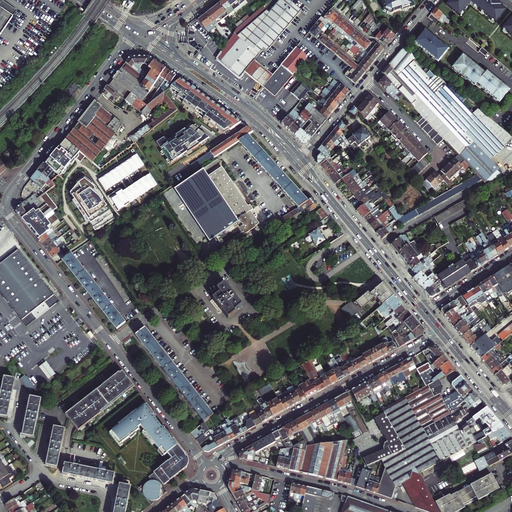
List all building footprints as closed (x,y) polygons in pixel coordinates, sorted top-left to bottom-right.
[(0,0),(0,35),(17,11),(0,0)] [(279,0),(269,12),(262,6),(260,8),(256,11),(251,16),(244,21),(238,26),(237,27),(218,57),(229,67),(240,76),(244,71),(254,59),(264,47),(267,50),(302,10),(290,0),(279,0)] [(229,14),(235,9),(228,0),(223,0),(220,3),(229,14)] [(236,11),(243,6),(238,0),(228,0),(235,9),(236,11)] [(364,3),(362,0),(359,0),(355,5),(359,8),(364,3)] [(399,13),(409,10),(409,7),(410,7),(409,3),(407,0),(375,0),(376,0),(378,0),(382,12),(389,15),(398,12),(399,13)] [(447,0),(444,4),(457,14),(467,2),(472,3),(496,23),(505,11),(500,7),(501,6),(493,0),(447,0)] [(251,5),(256,11),(260,8),(256,3),(255,2),(251,5)] [(229,14),(220,3),(214,8),(206,13),(216,25),(229,15),(229,14)] [(428,13),(434,17),(440,22),(442,20),(445,22),(447,20),(433,8),(430,11),(428,13)] [(326,17),(329,19),(335,12),(333,10),(332,9),(324,17),(325,18),(326,17)] [(335,12),(329,19),(332,21),(331,22),(332,23),(339,15),(337,13),(335,12)] [(216,25),(206,13),(203,16),(200,18),(210,32),(217,26),(216,25)] [(374,25),(376,23),(373,19),(370,14),(366,19),(374,25)] [(334,23),(337,26),(343,19),(341,17),(339,15),(332,23),(333,24),(334,23)] [(322,17),(318,21),(325,26),(326,24),(328,22),(322,17)] [(511,18),(503,29),(511,36),(511,18)] [(340,30),(347,22),(345,20),(343,19),(337,26),(340,28),(339,29),(340,30)] [(325,26),(318,21),(316,24),(322,29),(323,28),(325,26)] [(342,30),(344,32),(351,25),(349,23),(347,22),(340,30),(341,31),(342,30)] [(391,32),(387,29),(384,27),(382,22),(377,25),(378,28),(381,32),(383,36),(389,42),(392,38),(395,35),(391,32)] [(320,31),(322,29),(316,24),(313,28),(319,33),(320,31)] [(322,36),(328,29),(325,26),(323,28),(322,29),(320,31),(319,33),(317,35),(315,37),(319,40),(322,36)] [(352,26),(346,33),(345,34),(346,35),(347,34),(350,37),(356,30),(354,27),(352,26)] [(319,33),(313,28),(309,32),(315,37),(317,35),(319,33)] [(356,30),(350,37),(353,39),(352,40),(353,41),(360,33),(358,31),(356,30)] [(423,30),(413,42),(436,60),(445,48),(434,39),(436,38),(429,32),(428,34),(423,30)] [(383,36),(381,32),(380,32),(375,38),(385,47),(387,44),(389,42),(383,36)] [(360,33),(353,41),(354,42),(355,41),(358,44),(364,36),(362,35),(360,33)] [(354,44),(342,34),(339,38),(351,48),(354,44)] [(114,41),(104,35),(101,40),(111,46),(114,41)] [(324,44),(328,40),(325,38),(322,36),(319,40),(324,44)] [(361,48),(368,39),(366,38),(364,36),(358,44),(361,46),(360,47),(361,48)] [(365,50),(369,46),(370,44),(372,43),(370,41),(368,39),(361,48),(362,48),(363,48),(365,50)] [(328,40),(324,44),(329,49),(333,44),(330,42),(328,40)] [(372,46),(374,48),(380,53),(382,51),(384,49),(374,40),(372,43),(370,44),(372,46)] [(333,44),(329,49),(335,54),(339,49),(336,47),(333,44)] [(361,50),(354,44),(351,48),(357,54),(361,50)] [(293,72),(306,55),(297,47),(283,64),(293,72)] [(496,170),(498,168),(489,159),(511,139),(510,135),(494,121),(489,126),(475,111),(471,114),(443,84),(441,86),(426,74),(424,75),(411,62),(415,58),(401,47),(389,62),(379,74),(382,77),(403,99),(419,115),(421,118),(424,121),(426,123),(429,126),(432,129),(434,131),(437,134),(439,137),(442,140),(456,155),(462,161),(483,182),(496,170)] [(380,53),(374,48),(371,52),(377,57),(378,55),(380,53)] [(339,49),(335,54),(342,59),(345,55),(342,52),(339,49)] [(371,52),(367,55),(374,61),(375,59),(377,57),(371,52)] [(472,62),(461,53),(452,65),(474,83),(476,81),(498,99),(507,88),(497,79),(498,77),(492,72),(491,74),(485,69),(484,71),(479,67),(480,65),(474,60),(472,62)] [(362,57),(358,61),(361,63),(364,59),(367,55),(365,54),(362,57)] [(342,59),(345,62),(348,64),(352,60),(349,57),(345,55),(342,59)] [(367,55),(364,59),(370,65),(372,63),(374,61),(367,55)] [(155,60),(150,57),(140,57),(130,58),(122,68),(139,82),(144,76),(138,71),(143,65),(145,64),(150,67),(155,60)] [(248,74),(251,76),(261,64),(257,61),(254,59),(244,71),(248,74)] [(364,59),(361,63),(367,69),(369,67),(370,65),(364,59)] [(149,68),(152,70),(141,85),(145,89),(144,89),(149,93),(160,76),(166,68),(159,63),(155,60),(150,67),(149,68)] [(355,63),(352,60),(348,64),(351,67),(355,70),(359,66),(355,63)] [(251,76),(263,86),(273,75),(261,64),(251,76)] [(294,74),(293,72),(283,64),(282,65),(273,75),(263,86),(269,91),(270,92),(275,96),(294,74)] [(365,71),(359,66),(355,70),(362,76),(363,73),(365,71)] [(139,82),(122,68),(115,77),(114,79),(115,79),(109,86),(120,95),(126,100),(132,93),(142,102),(144,100),(146,97),(149,93),(144,89),(145,89),(141,85),(139,82)] [(150,104),(165,93),(168,90),(170,88),(182,79),(178,76),(171,72),(166,68),(160,76),(153,86),(158,89),(150,100),(146,97),(144,100),(142,102),(148,106),(150,104)] [(362,76),(355,70),(352,74),(359,79),(360,77),(362,76)] [(359,79),(352,74),(349,77),(356,83),(357,81),(359,79)] [(379,80),(376,83),(393,100),(396,98),(398,100),(399,100),(401,102),(403,99),(382,77),(379,80)] [(182,79),(170,88),(168,90),(175,97),(177,99),(177,98),(183,103),(220,130),(224,133),(230,129),(231,130),(238,125),(241,123),(222,109),(192,86),(182,79)] [(349,91),(335,79),(331,84),(344,96),(347,93),(349,91)] [(311,88),(304,82),(301,85),(298,82),(290,92),(295,96),(301,100),(303,98),(307,92),(311,88)] [(344,96),(331,84),(327,89),(341,100),(343,98),(344,96)] [(109,86),(108,85),(105,89),(103,92),(115,102),(120,95),(109,86)] [(340,102),(341,100),(327,89),(326,88),(323,91),(324,92),(338,104),(340,102)] [(309,94),(307,92),(303,98),(307,101),(311,96),(309,94)] [(338,104),(324,92),(320,96),(321,96),(335,108),(336,106),(338,104)] [(142,102),(132,93),(126,100),(146,116),(164,103),(168,108),(131,138),(134,143),(136,142),(146,134),(178,110),(165,93),(150,104),(148,106),(142,102)] [(321,96),(317,101),(323,106),(331,113),(333,111),(335,108),(321,96)] [(377,104),(367,96),(365,98),(363,100),(373,108),(377,104)] [(373,108),(363,100),(361,103),(359,105),(369,113),(373,108)] [(99,155),(124,124),(95,101),(79,122),(80,122),(66,139),(86,155),(93,161),(99,155)] [(306,121),(310,116),(311,114),(309,112),(311,109),(313,106),(309,103),(305,108),(301,113),(297,118),(303,124),(306,121)] [(355,111),(363,120),(369,113),(359,105),(357,108),(355,111)] [(309,112),(311,114),(310,116),(318,123),(321,125),(324,122),(327,118),(319,111),(313,106),(311,109),(309,112)] [(319,111),(327,118),(331,113),(323,106),(319,111)] [(295,120),(297,118),(301,113),(294,108),(282,123),(285,126),(288,129),(293,123),(295,120)] [(389,115),(387,112),(382,117),(378,121),(382,126),(391,117),(389,115)] [(415,123),(421,118),(419,115),(413,121),(415,123)] [(310,116),(306,121),(303,124),(294,136),(299,141),(303,144),(305,144),(321,125),(318,123),(310,116)] [(382,126),(387,130),(395,122),(394,120),(391,117),(382,126)] [(300,124),(297,127),(293,123),(288,129),(291,132),(294,136),(303,124),(297,118),(295,120),(300,124)] [(418,126),(424,121),(421,118),(415,123),(418,126)] [(421,129),(426,123),(424,121),(418,126),(421,129)] [(395,122),(387,130),(391,135),(400,126),(398,124),(395,122)] [(423,132),(429,126),(426,123),(421,129),(423,132)] [(164,138),(157,143),(171,164),(178,159),(187,153),(188,153),(200,145),(199,145),(209,138),(193,126),(186,131),(185,130),(176,136),(177,137),(168,143),(164,138)] [(342,136),(339,131),(335,126),(333,129),(331,131),(337,136),(338,137),(339,136),(341,138),(342,136)] [(403,129),(400,126),(391,135),(395,139),(404,131),(403,129)] [(432,129),(429,126),(423,132),(426,134),(432,129)] [(250,133),(253,132),(247,127),(243,130),(192,164),(195,170),(239,141),(248,135),(250,133)] [(368,137),(360,128),(355,132),(351,136),(352,137),(350,138),(356,146),(358,145),(359,146),(368,137)] [(434,131),(432,129),(426,134),(428,137),(434,131)] [(330,133),(328,134),(334,139),(337,136),(331,131),(330,133)] [(404,131),(395,139),(400,144),(409,135),(407,133),(404,131)] [(431,140),(437,134),(434,131),(428,137),(431,140)] [(327,136),(325,138),(332,144),(333,143),(334,144),(337,142),(334,139),(328,134),(327,136)] [(433,142),(439,137),(437,134),(431,140),(433,142)] [(271,176),(299,207),(308,201),(300,192),(287,179),(279,169),(269,159),(256,145),(248,135),(239,141),(241,144),(271,176)] [(404,148),(413,140),(411,138),(409,135),(400,144),(404,148)] [(439,137),(433,142),(436,145),(442,140),(439,137)] [(332,144),(325,138),(324,140),(322,142),(329,148),(332,144)] [(86,155),(66,139),(56,151),(46,163),(59,175),(75,157),(81,161),(86,155)] [(415,142),(413,140),(404,148),(402,150),(407,154),(408,153),(417,144),(415,142)] [(329,148),(322,142),(321,143),(319,146),(326,152),(329,148)] [(413,157),(421,149),(419,147),(417,144),(408,153),(413,157)] [(93,161),(101,168),(123,151),(119,146),(103,158),(99,155),(93,161)] [(321,155),(323,152),(324,153),(326,152),(319,146),(318,147),(316,149),(319,153),(321,155)] [(6,159),(14,151),(10,147),(1,155),(6,159)] [(419,160),(422,158),(425,154),(426,154),(423,151),(421,149),(413,157),(417,162),(419,160)] [(321,155),(319,153),(314,159),(314,161),(316,163),(318,166),(325,160),(327,159),(326,158),(327,157),(324,153),(323,152),(321,155)] [(137,154),(99,180),(106,190),(144,165),(137,154)] [(452,159),(448,163),(457,172),(461,167),(458,164),(462,161),(456,155),(452,159)] [(428,164),(426,162),(422,158),(419,160),(425,167),(427,165),(428,164)] [(325,160),(318,166),(319,168),(320,169),(329,162),(327,159),(325,160)] [(332,160),(329,162),(320,169),(322,171),(324,173),(335,163),(332,160)] [(425,167),(419,160),(417,162),(417,163),(423,169),(425,167)] [(42,166),(39,171),(52,181),(53,180),(49,176),(50,175),(52,177),(54,174),(57,177),(59,175),(46,163),(45,163),(42,166)] [(336,163),(335,163),(324,173),(325,175),(327,177),(338,168),(339,167),(336,163)] [(414,166),(420,172),(423,169),(417,163),(414,166)] [(457,172),(448,163),(446,165),(444,167),(452,176),(457,172)] [(414,166),(411,168),(417,175),(420,172),(414,166)] [(204,174),(178,192),(209,239),(214,236),(223,249),(260,224),(254,216),(251,211),(253,210),(250,205),(248,206),(222,167),(207,177),(204,174)] [(436,175),(441,180),(444,177),(448,181),(452,176),(444,167),(441,170),(436,175)] [(330,181),(341,172),(338,168),(327,177),(328,179),(330,181)] [(417,175),(411,168),(409,171),(415,177),(417,175)] [(346,173),(343,169),(341,172),(330,181),(331,182),(333,184),(336,181),(339,179),(346,173)] [(341,181),(342,183),(355,173),(352,169),(346,173),(339,179),(341,181)] [(496,170),(483,182),(486,186),(499,173),(496,170)] [(35,175),(31,179),(46,192),(54,187),(54,186),(52,181),(39,171),(35,175)] [(441,180),(436,175),(433,171),(431,174),(428,176),(437,185),(442,180),(441,180)] [(344,185),(345,186),(357,177),(355,173),(342,183),(344,185)] [(158,184),(150,174),(123,192),(121,188),(108,196),(114,205),(115,204),(116,205),(114,206),(118,211),(158,184)] [(475,175),(401,218),(396,221),(399,226),(417,216),(417,217),(479,181),(475,175)] [(420,184),(426,190),(430,185),(433,188),(437,185),(428,176),(424,179),(420,184)] [(99,230),(115,219),(102,200),(103,198),(95,185),(84,177),(76,182),(77,185),(70,193),(74,199),(72,201),(86,222),(88,221),(95,231),(97,230),(99,230)] [(347,188),(348,190),(360,180),(357,177),(345,186),(347,188)] [(360,180),(348,190),(350,192),(351,194),(365,183),(362,179),(360,180)] [(365,183),(351,194),(353,196),(354,198),(368,187),(365,183)] [(371,191),(357,202),(359,204),(360,206),(366,202),(380,190),(378,186),(374,188),(371,191)] [(368,187),(354,198),(356,200),(357,202),(371,191),(368,187)] [(42,203),(22,219),(32,231),(38,240),(50,231),(53,229),(62,222),(53,212),(58,208),(46,192),(38,198),(42,203)] [(16,210),(16,211),(22,219),(42,203),(38,198),(36,200),(33,195),(16,208),(16,210)] [(498,197),(492,200),(508,224),(510,227),(511,230),(511,224),(507,217),(510,215),(498,197)] [(296,210),(282,218),(285,222),(302,210),(303,212),(317,203),(315,201),(313,198),(308,201),(299,207),(296,210)] [(432,217),(435,223),(466,206),(462,199),(432,217)] [(366,202),(360,206),(355,210),(359,215),(361,218),(372,210),(366,202)] [(301,216),(302,218),(319,206),(318,204),(317,203),(303,212),(301,213),(302,215),(301,216)] [(381,215),(382,217),(388,212),(394,220),(395,222),(396,221),(401,218),(392,206),(381,215)] [(320,222),(328,217),(325,212),(322,209),(311,216),(317,224),(320,222)] [(372,210),(361,218),(363,220),(365,222),(375,214),(376,213),(373,209),(372,210)] [(292,218),(294,220),(301,216),(302,215),(301,213),(301,212),(292,218)] [(375,214),(365,222),(366,223),(368,225),(379,216),(377,214),(375,216),(374,215),(376,214),(375,214)] [(379,216),(368,225),(369,227),(370,229),(384,219),(382,217),(381,215),(379,216)] [(311,223),(314,227),(317,224),(311,216),(308,218),(311,223)] [(384,219),(370,229),(372,231),(374,233),(381,228),(388,224),(384,219)] [(388,226),(395,222),(394,220),(388,224),(381,228),(374,233),(375,235),(382,230),(388,226)] [(298,237),(314,227),(311,223),(305,227),(303,225),(298,228),(297,225),(292,228),(295,232),(298,237)] [(508,234),(507,234),(504,229),(503,228),(501,224),(497,226),(501,232),(499,234),(507,247),(510,245),(511,243),(509,239),(511,238),(508,234)] [(391,230),(388,226),(382,230),(375,235),(377,237),(379,240),(382,237),(391,230)] [(289,236),(295,232),(292,228),(286,232),(283,234),(289,243),(292,241),(289,236)] [(489,231),(490,232),(502,250),(505,249),(507,247),(499,234),(495,228),(489,231)] [(42,245),(47,242),(45,241),(49,238),(50,238),(58,232),(56,229),(54,231),(53,229),(50,231),(38,240),(40,242),(42,245)] [(310,236),(305,239),(312,249),(325,241),(318,230),(310,235),(310,236)] [(58,236),(60,234),(58,232),(50,238),(49,238),(45,241),(47,242),(42,245),(44,247),(45,249),(59,238),(58,236)] [(502,250),(490,232),(485,236),(486,238),(496,254),(499,252),(502,250)] [(479,233),(477,235),(491,257),(494,255),(496,254),(486,238),(484,240),(479,233)] [(396,253),(407,243),(409,242),(402,234),(400,235),(400,234),(396,236),(397,237),(389,244),(392,248),(396,253)] [(491,257),(477,235),(474,237),(480,246),(478,247),(486,261),(489,259),(491,257)] [(61,240),(59,238),(45,249),(48,252),(49,254),(53,251),(52,250),(56,246),(57,247),(64,241),(65,241),(63,239),(61,240)] [(53,251),(49,254),(51,256),(53,258),(67,248),(64,244),(65,243),(64,241),(57,247),(56,246),(52,250),(53,251)] [(407,243),(396,253),(395,254),(398,258),(399,257),(401,259),(406,265),(414,257),(421,252),(412,241),(409,242),(407,243)] [(467,254),(476,267),(478,266),(481,264),(468,244),(466,242),(464,243),(470,253),(467,254)] [(483,262),(486,261),(478,247),(477,247),(475,248),(471,242),(468,244),(481,264),(483,262)] [(18,249),(0,263),(0,291),(26,326),(59,300),(18,249)] [(415,275),(430,262),(431,261),(428,258),(433,253),(432,251),(425,257),(410,270),(412,272),(415,275)] [(111,322),(117,330),(126,323),(98,288),(71,253),(63,260),(69,268),(81,283),(90,294),(98,305),(111,322)] [(459,256),(461,260),(468,272),(472,269),(476,267),(467,254),(466,253),(463,255),(461,254),(459,256)] [(410,270),(425,257),(423,254),(416,260),(414,257),(406,265),(408,267),(410,270)] [(95,259),(125,302),(131,298),(101,255),(95,259)] [(447,269),(436,276),(438,279),(444,288),(454,281),(465,274),(468,272),(461,260),(451,266),(451,265),(446,268),(447,269)] [(415,282),(426,273),(424,271),(432,264),(430,262),(415,275),(412,278),(413,280),(415,282)] [(498,287),(501,293),(503,295),(506,293),(505,292),(511,288),(510,286),(511,284),(511,268),(509,264),(504,267),(495,273),(488,277),(486,279),(495,293),(497,296),(499,294),(496,289),(498,287)] [(417,284),(419,287),(435,274),(433,272),(429,276),(426,273),(415,282),(417,284)] [(435,274),(419,287),(421,289),(423,292),(438,279),(436,276),(435,274)] [(430,297),(444,288),(438,279),(423,292),(427,296),(428,296),(430,297)] [(495,293),(486,279),(484,280),(481,282),(488,294),(491,292),(492,295),(495,293)] [(486,295),(488,294),(481,282),(479,283),(476,285),(479,291),(484,299),(488,297),(486,295)] [(218,303),(222,309),(229,317),(237,311),(236,310),(242,305),(225,283),(218,289),(221,293),(214,298),(218,303)] [(362,309),(374,299),(376,301),(378,299),(383,306),(394,296),(390,291),(384,284),(371,295),(369,293),(357,303),(362,309)] [(467,299),(479,291),(476,285),(468,290),(463,294),(467,299)] [(383,306),(380,309),(388,318),(390,316),(391,315),(402,306),(398,301),(394,296),(383,306)] [(460,296),(455,299),(458,304),(442,315),(444,318),(446,320),(467,306),(464,301),(460,296)] [(458,304),(455,299),(440,309),(439,312),(441,314),(442,315),(458,304)] [(355,315),(347,306),(342,310),(350,319),(355,315)] [(405,309),(402,306),(391,315),(394,318),(389,323),(389,324),(387,325),(389,327),(393,323),(407,312),(405,309)] [(469,310),(467,306),(446,320),(448,322),(449,324),(466,311),(468,315),(471,312),(469,310)] [(467,315),(468,315),(466,311),(449,324),(451,326),(453,328),(467,315)] [(410,315),(407,312),(393,323),(396,327),(398,329),(404,324),(412,318),(410,315)] [(467,315),(453,328),(455,330),(456,333),(471,320),(467,315)] [(412,318),(404,324),(407,328),(410,331),(412,334),(414,333),(420,328),(416,323),(412,318)] [(474,326),(460,337),(462,340),(464,342),(486,325),(482,319),(474,326)] [(471,320),(456,333),(458,335),(460,337),(474,326),(471,322),(473,321),(471,320)] [(501,340),(511,331),(511,321),(496,335),(501,340)] [(480,338),(489,330),(486,325),(464,342),(466,344),(469,347),(480,338)] [(424,335),(424,332),(422,330),(420,328),(414,333),(410,335),(409,335),(410,336),(405,340),(404,339),(403,339),(401,338),(400,336),(398,337),(395,339),(397,342),(400,348),(424,335)] [(213,415),(145,329),(137,335),(144,345),(156,360),(166,372),(181,391),(196,411),(204,422),(213,415)] [(387,338),(382,341),(384,344),(389,354),(394,351),(400,348),(397,342),(395,344),(392,343),(390,344),(389,345),(388,343),(389,342),(387,338)] [(490,350),(480,338),(469,347),(470,348),(473,353),(479,359),(490,350)] [(389,354),(384,344),(363,356),(368,366),(379,360),(389,354)] [(482,364),(497,351),(494,347),(490,350),(479,359),(480,361),(482,364)] [(429,364),(431,367),(444,356),(439,350),(437,348),(433,348),(423,353),(429,364)] [(501,355),(497,351),(482,364),(484,366),(486,368),(501,355)] [(341,358),(351,375),(353,374),(356,372),(349,359),(345,352),(340,355),(341,358)] [(355,355),(357,358),(362,369),(364,367),(368,366),(363,356),(361,352),(358,354),(357,354),(355,355)] [(504,359),(501,355),(486,368),(487,370),(489,372),(504,359)] [(446,359),(444,356),(431,367),(434,371),(436,369),(438,371),(449,362),(446,359)] [(330,367),(338,382),(341,380),(345,378),(336,361),(334,358),(332,360),(328,362),(330,367)] [(336,361),(345,378),(348,377),(351,375),(341,358),(338,359),(336,361)] [(352,358),(349,359),(356,372),(359,370),(362,369),(357,358),(353,360),(352,358)] [(45,359),(37,366),(43,373),(48,379),(56,373),(51,367),(45,359)] [(415,366),(411,359),(409,361),(406,362),(411,372),(417,369),(415,366)] [(504,359),(489,372),(491,374),(493,377),(501,369),(500,368),(504,364),(503,364),(506,361),(504,359)] [(312,383),(321,378),(320,377),(315,368),(312,363),(311,361),(302,365),(311,380),(312,383)] [(411,372),(406,362),(403,364),(399,366),(406,379),(413,375),(411,372)] [(453,367),(449,362),(438,371),(435,373),(424,382),(427,387),(440,380),(456,371),(453,367)] [(505,366),(501,369),(493,377),(497,382),(501,386),(504,386),(511,379),(511,367),(508,363),(505,366)] [(417,370),(424,382),(435,373),(434,371),(431,367),(429,364),(417,370)] [(321,365),(315,368),(320,377),(321,378),(326,389),(329,387),(332,385),(324,371),(321,365)] [(406,379),(399,366),(392,370),(386,373),(395,388),(407,381),(406,379)] [(324,371),(332,385),(335,384),(338,382),(330,367),(324,371)] [(248,370),(241,374),(244,380),(251,376),(248,370)] [(101,412),(135,386),(123,371),(120,373),(119,372),(106,383),(79,405),(66,415),(74,424),(80,431),(102,413),(101,412)] [(393,389),(395,388),(386,373),(385,374),(382,375),(389,387),(392,386),(393,389)] [(36,387),(26,375),(20,380),(31,393),(37,389),(36,387)] [(389,387),(382,375),(380,376),(378,377),(387,394),(391,391),(390,390),(389,387)] [(427,387),(421,391),(415,394),(402,401),(398,403),(385,410),(384,411),(385,414),(404,448),(406,450),(400,453),(393,456),(382,461),(385,470),(382,479),(377,495),(392,500),(395,490),(396,487),(403,484),(415,508),(425,511),(439,511),(432,497),(425,483),(420,473),(430,468),(473,444),(476,443),(474,437),(472,435),(469,429),(468,426),(467,423),(459,429),(456,424),(474,410),(483,403),(481,401),(479,399),(471,406),(468,408),(460,412),(457,414),(455,411),(457,410),(456,409),(457,408),(461,404),(469,397),(468,395),(473,391),(463,379),(461,376),(452,383),(452,386),(457,392),(443,399),(441,395),(442,394),(444,387),(440,380),(427,387)] [(16,379),(5,377),(2,393),(1,393),(0,396),(0,397),(1,397),(0,401),(0,415),(8,418),(12,399),(16,379)] [(376,379),(373,380),(380,393),(381,396),(382,398),(383,399),(386,397),(387,400),(389,398),(387,394),(378,377),(376,379)] [(321,378),(312,383),(317,393),(319,392),(321,391),(326,389),(321,378)] [(312,383),(311,380),(300,386),(300,388),(301,389),(307,399),(312,396),(317,393),(312,383)] [(380,393),(373,380),(371,381),(368,383),(378,401),(384,411),(385,410),(379,399),(379,398),(378,397),(381,396),(380,393)] [(270,383),(258,389),(262,396),(274,390),(270,383)] [(378,401),(368,383),(360,387),(352,392),(358,403),(372,395),(373,397),(372,398),(375,403),(378,401)] [(301,389),(296,392),(301,402),(304,401),(307,399),(301,389)] [(295,390),(289,393),(296,405),(298,404),(301,402),(296,392),(295,391),(295,390)] [(469,403),(471,406),(479,399),(476,395),(473,391),(468,395),(469,397),(461,404),(464,406),(469,403)] [(283,396),(290,408),(293,407),(296,405),(289,393),(283,396)] [(368,433),(347,394),(345,396),(341,397),(346,407),(351,415),(362,436),(368,433)] [(278,400),(285,411),(288,410),(290,408),(283,396),(283,395),(278,398),(278,400)] [(42,399),(31,397),(27,417),(23,435),(33,438),(37,421),(38,421),(39,418),(38,417),(42,399)] [(342,409),(346,407),(341,397),(338,399),(335,401),(340,410),(342,409)] [(257,401),(259,404),(268,420),(270,419),(274,417),(267,406),(263,398),(257,401)] [(267,406),(274,417),(279,414),(285,411),(278,400),(267,406)] [(344,419),(341,413),(340,410),(335,401),(332,403),(328,405),(333,414),(336,420),(339,419),(342,424),(346,421),(344,419)] [(163,486),(164,485),(165,486),(171,481),(187,468),(188,468),(188,467),(189,467),(189,466),(189,465),(189,464),(190,464),(190,463),(190,462),(190,461),(190,460),(189,459),(189,458),(189,457),(188,456),(187,457),(186,455),(179,447),(166,429),(165,430),(162,425),(154,415),(155,414),(147,404),(138,411),(137,410),(119,424),(120,425),(113,431),(110,434),(119,446),(139,430),(138,429),(141,426),(164,455),(168,452),(172,458),(168,461),(154,472),(149,476),(152,481),(156,481),(158,482),(160,483),(161,484),(163,486)] [(253,407),(263,423),(265,422),(268,420),(259,404),(253,407)] [(326,406),(323,408),(327,417),(333,414),(328,405),(326,406)] [(252,420),(256,427),(259,425),(263,423),(253,407),(247,411),(252,420)] [(332,426),(327,417),(323,408),(320,409),(317,411),(327,429),(332,426)] [(487,408),(473,419),(476,423),(480,420),(485,426),(486,425),(490,430),(484,435),(485,438),(487,437),(503,428),(501,426),(498,422),(495,418),(492,414),(488,410),(487,408)] [(242,423),(239,417),(230,422),(229,420),(228,420),(222,409),(220,410),(226,420),(235,438),(241,435),(244,433),(240,425),(242,424),(242,423)] [(325,433),(328,431),(327,429),(317,411),(314,412),(311,414),(316,423),(319,428),(320,431),(323,429),(325,433)] [(217,432),(224,445),(227,443),(230,441),(220,423),(215,414),(214,415),(210,418),(213,424),(215,428),(220,426),(221,427),(220,428),(221,430),(217,432)] [(316,423),(311,414),(309,416),(306,417),(313,432),(316,431),(316,429),(313,425),(316,423)] [(336,420),(333,414),(327,417),(332,426),(333,427),(338,423),(336,420)] [(375,419),(388,443),(385,444),(384,449),(384,450),(364,459),(366,463),(368,467),(369,466),(376,463),(380,462),(382,461),(393,456),(400,453),(406,450),(404,448),(385,414),(375,419)] [(362,436),(351,415),(344,419),(346,421),(356,440),(362,436)] [(294,450),(292,457),(292,458),(289,471),(318,478),(337,482),(345,453),(348,442),(341,443),(335,444),(328,445),(321,446),(313,432),(306,417),(301,420),(295,423),(300,433),(305,443),(294,448),(294,450)] [(212,436),(219,448),(221,446),(224,445),(217,432),(215,433),(214,430),(212,431),(211,429),(210,426),(213,424),(210,418),(205,422),(209,431),(212,436)] [(226,420),(220,423),(230,441),(232,440),(235,438),(226,420)] [(196,441),(209,431),(205,422),(201,425),(203,429),(199,432),(196,429),(190,433),(193,437),(195,435),(196,436),(194,438),(195,439),(196,441)] [(290,439),(300,433),(295,423),(290,426),(285,429),(290,439)] [(62,451),(63,447),(62,447),(65,431),(55,428),(50,447),(46,465),(57,468),(61,451),(62,451)] [(506,441),(511,438),(507,434),(503,428),(487,437),(490,442),(496,438),(500,442),(499,443),(500,444),(506,441)] [(294,450),(294,448),(290,439),(285,429),(278,432),(273,435),(276,441),(281,438),(287,450),(288,450),(291,450),(294,450)] [(209,431),(196,441),(199,444),(200,445),(210,438),(212,436),(209,431)] [(371,438),(368,433),(362,436),(356,440),(353,442),(354,443),(356,446),(358,445),(371,438)] [(276,441),(273,435),(266,439),(259,443),(252,446),(256,454),(277,442),(276,441)] [(205,452),(209,453),(215,450),(219,448),(212,436),(210,438),(213,444),(208,447),(207,446),(203,449),(205,452)] [(478,442),(482,449),(487,447),(483,439),(478,442)] [(487,463),(489,467),(506,458),(508,457),(511,455),(511,454),(511,441),(505,446),(509,451),(487,463)] [(476,443),(473,444),(478,452),(482,449),(478,442),(476,443)] [(240,453),(240,459),(248,461),(248,456),(252,456),(251,462),(254,463),(256,455),(256,454),(252,446),(248,448),(240,453)] [(281,451),(277,468),(280,469),(283,470),(284,465),(283,465),(284,459),(285,460),(288,450),(287,450),(281,451)] [(284,465),(283,470),(286,470),(289,471),(292,458),(289,457),(291,450),(288,450),(285,460),(284,459),(283,465),(284,465)] [(340,483),(344,484),(346,473),(347,470),(344,470),(347,458),(345,457),(346,454),(345,453),(337,482),(340,483)] [(484,457),(479,460),(484,470),(487,468),(489,467),(487,463),(486,461),(484,457)] [(484,470),(479,460),(476,462),(480,472),(484,470)] [(346,473),(344,484),(347,484),(349,485),(355,464),(355,461),(353,461),(352,465),(351,466),(349,472),(350,472),(350,474),(346,473)] [(74,466),(66,464),(63,474),(74,477),(102,483),(113,485),(115,475),(107,473),(107,472),(102,471),(102,472),(95,471),(82,468),(78,467),(79,466),(74,465),(74,466)] [(8,466),(0,471),(0,482),(1,484),(3,487),(10,482),(8,478),(14,474),(8,466)] [(364,478),(367,470),(359,468),(356,480),(359,481),(356,488),(361,489),(364,478)] [(232,473),(232,477),(249,482),(250,478),(242,476),(243,472),(233,470),(232,473)] [(364,478),(361,489),(364,490),(366,491),(370,478),(371,476),(372,472),(367,470),(364,478)] [(432,497),(439,511),(453,511),(454,511),(463,507),(477,500),(498,489),(491,475),(447,498),(443,501),(439,494),(432,497)] [(257,476),(254,483),(253,489),(252,493),(253,494),(256,496),(257,497),(259,493),(262,477),(258,476),(257,476)] [(371,476),(370,478),(366,491),(369,492),(371,493),(376,480),(376,478),(371,476)] [(241,483),(248,485),(249,482),(232,477),(231,481),(230,484),(240,486),(241,483)] [(376,480),(371,493),(375,494),(377,495),(382,479),(376,477),(376,478),(376,480)] [(156,481),(152,481),(151,481),(150,481),(149,482),(148,482),(147,483),(146,484),(145,485),(144,486),(144,487),(144,486),(139,490),(146,498),(152,506),(153,505),(154,504),(154,501),(155,501),(156,501),(157,501),(158,501),(158,500),(159,500),(160,500),(160,499),(161,499),(161,498),(162,498),(162,497),(163,496),(163,497),(165,495),(166,495),(168,493),(167,492),(164,488),(164,489),(164,488),(164,487),(163,487),(163,486),(161,484),(160,483),(158,482),(156,481)] [(245,489),(245,487),(240,486),(230,484),(229,488),(232,492),(234,496),(245,489)] [(295,485),(293,484),(286,510),(285,511),(290,511),(293,504),(297,485),(295,485)] [(128,504),(131,487),(129,487),(124,486),(121,485),(117,505),(115,511),(125,511),(127,507),(128,507),(128,504)] [(297,505),(302,486),(297,485),(293,504),(297,505)] [(304,502),(307,488),(306,487),(302,486),(297,505),(302,506),(304,502)] [(235,499),(237,501),(246,496),(244,494),(248,492),(248,488),(245,487),(245,489),(234,496),(235,499)] [(333,498),(334,494),(320,491),(307,488),(304,502),(302,506),(300,511),(315,511),(317,505),(319,498),(329,500),(330,499),(331,499),(333,498)] [(498,490),(498,489),(477,500),(477,501),(498,490)] [(188,493),(181,498),(188,507),(191,504),(195,508),(197,508),(198,506),(198,504),(201,492),(194,490),(191,490),(188,493)] [(208,506),(207,508),(209,508),(213,504),(212,502),(213,498),(214,499),(215,495),(213,495),(208,493),(201,492),(198,504),(208,506)] [(253,494),(252,493),(246,496),(237,501),(238,503),(239,505),(248,500),(251,498),(250,496),(253,494)] [(259,493),(257,497),(259,499),(263,501),(267,504),(269,506),(271,496),(259,493)] [(25,495),(24,494),(6,505),(7,507),(9,510),(20,503),(17,499),(19,498),(20,499),(25,495)] [(209,508),(211,511),(219,511),(224,509),(222,505),(218,499),(216,495),(215,495),(214,499),(213,498),(212,502),(213,504),(209,508)] [(343,511),(388,511),(345,497),(342,496),(341,500),(343,503),(346,504),(343,511)] [(179,500),(176,503),(183,511),(192,511),(188,507),(181,498),(179,500)] [(20,503),(9,510),(10,511),(18,511),(25,508),(28,506),(24,500),(20,503)] [(249,502),(248,500),(239,505),(240,507),(241,509),(253,502),(252,500),(249,502)] [(254,504),(253,502),(241,509),(242,511),(244,511),(252,508),(251,506),(254,504)] [(183,511),(176,503),(174,504),(171,507),(174,511),(183,511)]
